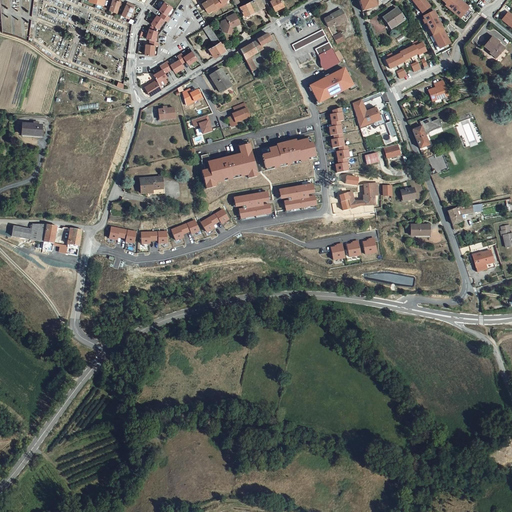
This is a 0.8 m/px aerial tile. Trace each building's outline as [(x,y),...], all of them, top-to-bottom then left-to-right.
[(116,0),(116,2),(113,1),(109,11),(117,13),(121,0),(119,0),(116,0)] [(211,0),(208,0),(202,4),(208,13),(213,10),(214,12),(227,3),(226,1),(227,0),(211,0)] [(261,0),(253,0),(241,7),(245,16),(264,6),(261,0)] [(281,0),(271,0),(275,10),(285,6),(281,0)] [(358,0),(362,10),(368,8),(378,5),(376,0),(358,0)] [(424,0),(411,0),(422,13),(430,7),(424,0)] [(444,0),(444,1),(446,2),(449,5),(451,3),(457,7),(453,11),(464,20),(473,10),(461,0),(444,0)] [(171,6),(164,1),(158,10),(162,13),(159,16),(164,19),(167,21),(170,18),(166,15),(171,6)] [(449,5),(446,2),(444,4),(453,11),(457,7),(451,3),(449,5)] [(129,6),(126,5),(121,15),(128,18),(134,5),(130,4),(129,6)] [(397,7),(384,17),(392,28),(405,18),(397,7)] [(322,17),(327,29),(346,20),(341,9),(322,17)] [(433,11),(424,15),(426,18),(424,19),(426,23),(429,29),(431,28),(434,34),(432,35),(437,45),(441,43),(442,46),(438,48),(433,51),(435,55),(451,47),(446,36),(443,38),(439,31),(443,30),(440,23),(436,25),(433,19),(437,17),(433,11)] [(511,15),(508,12),(502,20),(511,28),(511,27),(511,15)] [(233,27),(240,23),(235,13),(227,18),(226,17),(221,21),(220,25),(224,27),(222,31),(230,34),(232,29),(231,28),(231,26),(233,27)] [(159,16),(157,15),(151,23),(158,28),(164,19),(159,16)] [(225,51),(208,24),(203,27),(213,42),(208,45),(210,48),(208,49),(214,57),(223,52),(225,51)] [(157,31),(149,28),(146,38),(150,39),(154,41),(157,31)] [(302,40),(292,45),(295,51),(325,35),(322,29),(302,40)] [(248,45),(241,50),(245,59),(250,57),(263,48),(262,45),(272,39),(269,35),(268,33),(248,45)] [(333,35),(336,44),(344,42),(341,33),(333,35)] [(396,38),(399,42),(406,38),(403,34),(396,38)] [(492,36),(483,47),(489,51),(488,53),(495,58),(503,47),(497,43),(498,42),(492,36)] [(154,41),(150,39),(149,45),(146,45),(145,55),(154,56),(154,46),(158,45),(158,42),(154,41)] [(417,41),(413,43),(414,45),(417,53),(418,54),(425,51),(422,43),(418,44),(417,41)] [(329,42),(315,49),(318,55),(332,48),(329,42)] [(414,45),(407,48),(410,56),(417,53),(414,45)] [(332,48),(318,55),(325,67),(326,69),(340,62),(334,53),(332,48)] [(407,48),(400,51),(400,53),(403,59),(410,56),(407,48)] [(181,53),(177,55),(179,59),(181,62),(185,60),(188,64),(196,59),(191,51),(183,57),(181,53)] [(389,58),(386,60),(389,68),(396,64),(393,56),(391,53),(387,55),(389,58)] [(393,56),(396,64),(404,61),(403,59),(400,53),(393,56)] [(245,59),(251,71),(256,69),(250,57),(245,59)] [(167,61),(164,63),(168,70),(172,67),(174,72),(183,67),(181,62),(179,59),(169,65),(167,61)] [(417,62),(411,64),(414,71),(420,68),(417,62)] [(162,69),(153,74),(156,79),(157,81),(166,77),(163,72),(168,70),(164,63),(160,66),(162,69)] [(335,94),(349,87),(352,85),(351,83),(348,77),(346,73),(344,68),(328,76),(325,78),(309,86),(310,87),(312,90),(317,101),(318,103),(321,101),(332,96),(331,95),(334,93),(335,94)] [(402,68),(396,71),(399,77),(405,74),(402,68)] [(220,93),(231,86),(227,80),(225,76),(220,69),(210,76),(220,93)] [(157,81),(156,79),(144,86),(150,96),(162,89),(157,81)] [(436,88),(428,91),(432,101),(448,95),(445,85),(443,81),(435,84),(436,88)] [(183,92),(187,105),(202,97),(198,89),(192,92),(190,89),(183,92)] [(353,102),(360,129),(373,124),(374,127),(385,123),(382,113),(378,115),(376,107),(366,111),(361,99),(353,102)] [(164,109),(159,110),(160,120),(176,118),(174,107),(168,108),(168,106),(164,107),(164,109)] [(234,115),(229,117),(232,126),(238,124),(237,122),(245,118),(246,121),(251,119),(247,108),(233,114),(234,115)] [(330,114),(332,124),(340,122),(344,121),(341,108),(332,111),(333,114),(330,114)] [(208,116),(192,121),(194,126),(201,124),(203,132),(211,130),(209,123),(210,122),(208,116)] [(431,122),(430,119),(419,123),(420,126),(412,130),(416,140),(419,149),(428,145),(425,139),(424,134),(441,128),(438,120),(431,122)] [(329,128),(330,136),(333,135),(342,134),(340,122),(332,124),(331,124),(332,127),(329,128)] [(393,142),(391,136),(395,135),(390,122),(378,127),(385,145),(393,142)] [(22,124),(21,136),(40,137),(41,125),(22,124)] [(331,140),(332,148),(338,147),(345,146),(342,134),(333,135),(334,139),(331,140)] [(272,153),(264,155),(267,169),(316,157),(313,143),(309,144),(308,139),(297,142),(296,139),(278,144),(279,146),(271,148),(272,153)] [(203,170),(207,187),(216,185),(215,181),(249,173),(250,177),(257,175),(249,144),(240,146),(242,153),(210,161),(208,154),(201,156),(202,159),(201,160),(202,164),(203,164),(205,170),(203,170)] [(336,151),(338,159),(347,157),(350,157),(348,145),(345,146),(338,147),(339,151),(336,151)] [(386,159),(399,156),(396,145),(383,148),(386,159)] [(376,154),(364,157),(366,165),(378,162),(376,154)] [(336,165),(337,173),(349,170),(347,157),(338,159),(339,164),(336,165)] [(137,178),(138,194),(163,193),(162,176),(137,178)] [(346,183),(357,185),(358,177),(347,176),(346,183)] [(352,193),(347,193),(348,199),(350,209),(359,206),(367,205),(375,205),(374,196),(377,195),(376,183),(369,184),(367,184),(366,185),(365,185),(363,185),(365,196),(366,200),(364,200),(354,201),(352,193)] [(312,184),(281,190),(282,198),(293,196),(293,200),(287,201),(288,209),(316,205),(315,196),(308,198),(307,192),(314,191),(312,184)] [(391,196),(391,186),(382,186),(382,191),(380,191),(380,196),(391,196)] [(413,189),(400,191),(403,202),(416,199),(413,189)] [(266,192),(235,198),(236,206),(247,204),(247,208),(241,209),(242,217),(271,213),(269,204),(262,206),(262,200),(268,199),(266,192)] [(348,199),(347,193),(346,192),(338,193),(340,200),(348,199)] [(348,199),(340,200),(343,210),(350,209),(348,199)] [(456,208),(448,211),(453,225),(461,222),(458,215),(467,213),(467,215),(469,215),(469,213),(474,212),(472,205),(465,206),(457,208),(456,208)] [(224,210),(213,216),(217,223),(221,221),(222,224),(229,220),(224,210)] [(213,216),(202,223),(207,232),(215,228),(213,225),(217,223),(213,216)] [(195,220),(184,225),(187,232),(191,230),(192,234),(200,231),(195,220)] [(45,226),(32,224),(31,228),(30,239),(29,241),(43,243),(45,226)] [(429,224),(411,224),(411,236),(430,236),(429,224)] [(510,224),(501,226),(502,230),(501,230),(501,235),(503,235),(505,246),(511,245),(511,232),(510,233),(509,229),(511,228),(510,224)] [(184,225),(172,229),(176,240),(184,237),(182,234),(187,232),(184,225)] [(12,236),(30,239),(31,228),(13,226),(12,236)] [(55,227),(45,226),(43,243),(52,245),(53,242),(55,228),(55,227)] [(124,229),(111,227),(109,238),(117,239),(118,236),(123,237),(124,229)] [(81,230),(71,229),(69,239),(67,239),(66,241),(65,241),(64,244),(64,247),(66,248),(68,245),(78,247),(81,230)] [(124,229),(123,237),(127,238),(126,241),(134,243),(136,232),(124,229)] [(142,233),(142,244),(151,244),(150,240),(155,240),(155,232),(142,233)] [(167,232),(155,232),(155,240),(160,240),(160,243),(167,243),(167,232)] [(374,239),(363,241),(365,254),(376,252),(374,239)] [(64,244),(53,242),(52,245),(60,246),(59,252),(65,253),(66,248),(64,247),(64,244)] [(358,242),(347,244),(349,257),(360,255),(358,242)] [(342,245),(331,247),(333,260),(344,259),(342,245)] [(490,251),(473,256),(478,272),(495,267),(490,251)]
